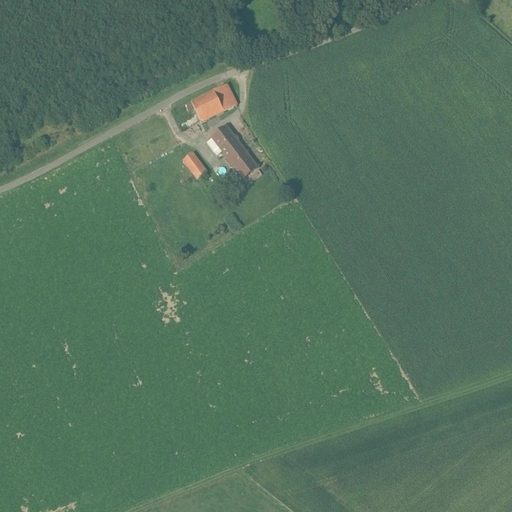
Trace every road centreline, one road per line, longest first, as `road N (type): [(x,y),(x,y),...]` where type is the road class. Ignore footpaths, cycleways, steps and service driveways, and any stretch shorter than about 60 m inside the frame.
road 1 (track): [(428,0),(352,36),(218,81),(0,191)]
road 2 (track): [(134,511),(317,437),(511,375)]
road 3 (track): [(162,108),(178,137),(188,139),(241,110),(241,73)]
